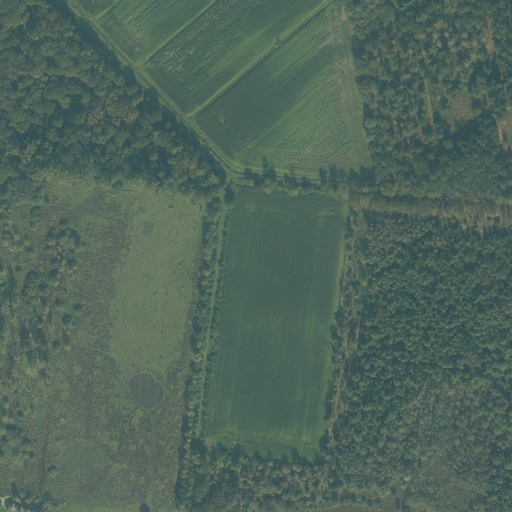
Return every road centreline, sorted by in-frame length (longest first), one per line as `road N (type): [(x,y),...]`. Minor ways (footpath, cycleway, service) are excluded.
road 1 (track): [(192,495),(225,199)]
road 2 (track): [(65,0),(233,177)]
road 3 (track): [(225,199),(28,175)]
road 4 (track): [(354,190),(511,204)]
road 5 (track): [(389,0),(410,27),(432,133)]
road 6 (track): [(317,496),(192,495)]
road 7 (track): [(233,177),(354,190)]
